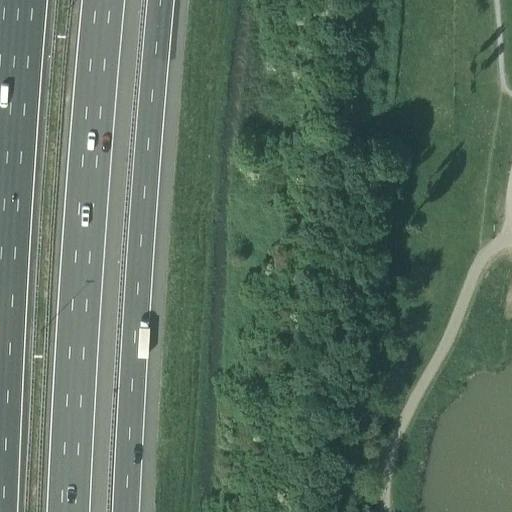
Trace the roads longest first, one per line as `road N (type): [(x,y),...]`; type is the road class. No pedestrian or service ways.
road 1 (motorway): [(124,511),(162,0)]
road 2 (motorway): [(70,511),(102,0)]
road 3 (motorway): [(11,0),(0,199)]
